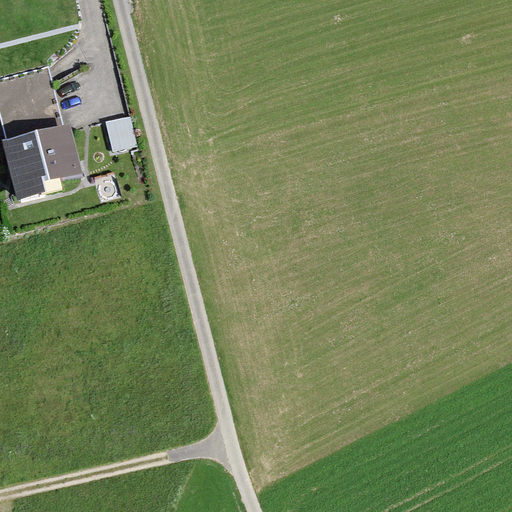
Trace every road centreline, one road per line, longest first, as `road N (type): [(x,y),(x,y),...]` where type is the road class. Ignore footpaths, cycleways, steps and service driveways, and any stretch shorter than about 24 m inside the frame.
road 1 (track): [(121,0),(234,449),(261,511)]
road 2 (track): [(0,500),(234,449)]
